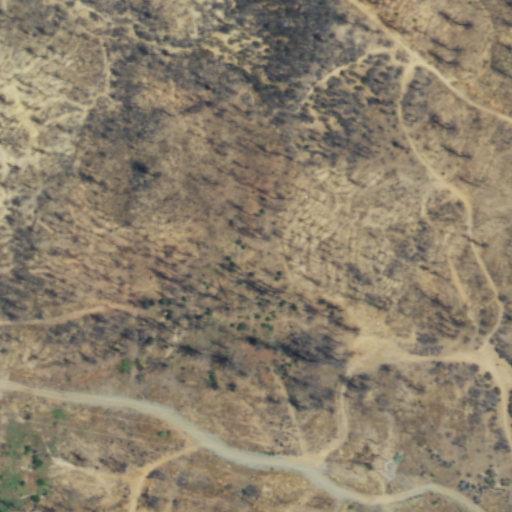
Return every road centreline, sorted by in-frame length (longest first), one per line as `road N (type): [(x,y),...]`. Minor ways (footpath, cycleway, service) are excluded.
road 1 (track): [(479,511),(431,486),(383,499),(347,494),(301,464),(216,446),(157,409),(0,383)]
road 2 (track): [(511,450),(501,383),(487,364),(373,349),(340,381),(341,433),(301,464)]
road 3 (track): [(306,461),(258,320)]
road 4 (track): [(511,122),(463,95),(394,38)]
